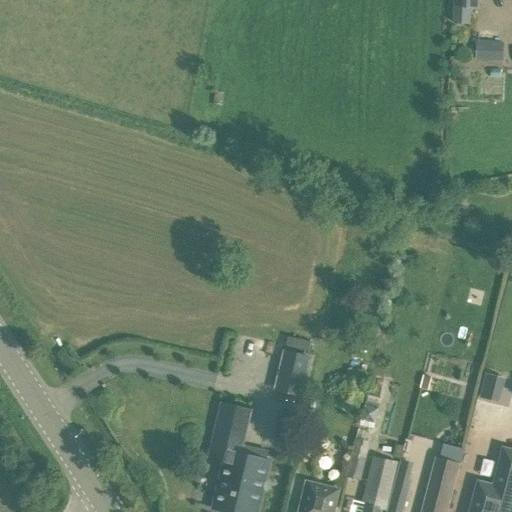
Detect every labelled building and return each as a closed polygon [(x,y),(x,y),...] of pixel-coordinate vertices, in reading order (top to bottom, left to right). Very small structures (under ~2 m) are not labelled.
[(453,0),(452,23),(468,23),(469,8),(477,8),(477,0),(453,0)] [(475,44),(475,60),(503,61),(503,44),(475,44)] [(438,83),(438,98),(451,97),(451,82),(438,83)] [(58,364),(67,359),(59,343),(49,348),(58,364)] [(284,352),(275,390),(300,396),(309,357),(284,352)] [(346,380),(340,403),(357,408),(363,384),(346,380)] [(83,394),(93,409),(105,401),(95,386),(83,394)] [(360,425),(372,428),(378,404),(366,401),(365,406),(361,419),(360,425)] [(222,404),(211,449),(227,453),(218,491),(223,492),(219,508),(214,507),(214,508),(229,511),(256,511),(268,462),(265,462),(267,453),(242,447),(251,412),(222,404)] [(358,444),(349,483),(361,486),(371,447),(358,444)] [(511,511),(511,449),(502,447),(493,484),(477,480),(468,511),(511,511)] [(380,511),(382,508),(387,509),(398,463),(373,457),(361,504),(364,504),(362,511),(380,511)] [(435,458),(421,511),(446,511),(459,464),(435,458)] [(394,490),(388,511),(401,511),(406,493),(394,490)] [(333,511),(336,501),(311,495),(306,511),(333,511)] [(352,511),(354,498),(343,497),(341,511),(352,511)]
